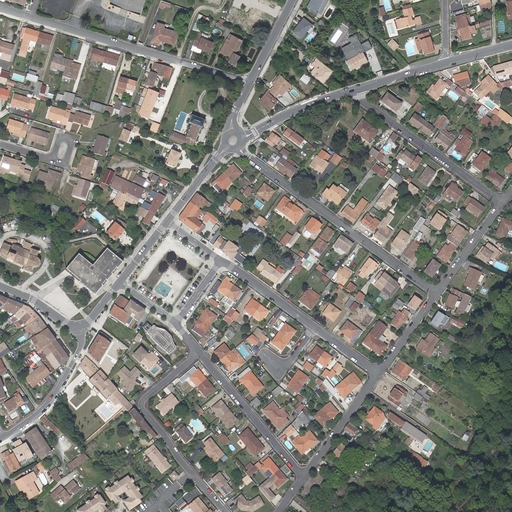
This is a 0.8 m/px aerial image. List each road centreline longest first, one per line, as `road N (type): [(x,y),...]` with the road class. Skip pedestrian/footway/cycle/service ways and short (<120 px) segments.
road 1 (residential): [(435,293),(237,147)]
road 2 (residential): [(30,16),(248,83)]
road 3 (residential): [(198,351),(144,398),(142,410),(224,511)]
road 4 (residential): [(503,201),(350,91)]
road 5 (residential): [(303,476),(198,351)]
road 6 (secondary): [(1,437),(56,391),(80,348),(79,327)]
road 7 (residential): [(303,476),(377,373)]
